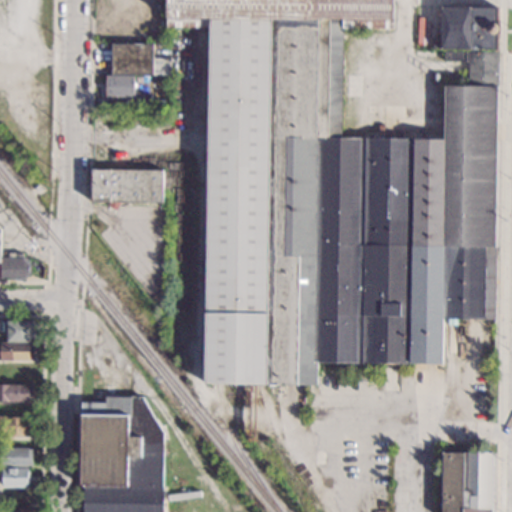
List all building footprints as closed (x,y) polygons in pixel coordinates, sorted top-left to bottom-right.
[(393,0),(393,28),(342,28),(341,137),(443,138),(444,85),(467,86),(468,61),(443,61),(443,51),(499,52),(495,320),(457,319),(456,324),(447,324),(447,319),(443,319),(442,364),(317,363),(317,385),(204,384),(209,28),(166,27),(166,0),(393,0)] [(499,20),(500,20),(500,37),(499,37),(499,51),(494,51),(494,49),(431,49),(431,41),(440,41),(440,7),(495,7),(495,5),(499,5),(499,20)] [(153,58),(170,58),(170,74),(111,74),(111,44),(153,44),(153,58)] [(134,97),(105,97),(105,76),(133,76),(134,97)] [(162,205),(92,204),(92,170),(162,171),(162,205)] [(511,227),(511,197),(506,197),(506,205),(503,205),(503,219),(509,219),(509,227),(511,227)] [(22,258),(24,258),(30,264),(30,274),(24,280),(12,280),(12,278),(1,278),(1,257),(7,257),(7,253),(22,252),(22,258)] [(30,322),(35,322),(35,339),(30,340),(30,341),(6,341),(5,332),(2,332),(2,322),(6,322),(6,320),(30,320),(30,322)] [(34,360),(0,360),(0,342),(34,342),(34,360)] [(35,397),(30,397),(30,400),(0,400),(0,385),(35,385),(35,397)] [(142,396),(163,432),(162,486),(165,486),(164,511),(82,511),(83,485),(78,485),(80,414),(81,414),(81,402),(104,402),(104,395),(142,396)] [(28,417),(34,417),(34,436),(0,436),(0,417),(28,417)] [(29,449),(32,449),(32,466),(0,466),(0,448),(29,448),(29,449)] [(491,511),(442,511),(442,452),(491,452),(491,511)] [(28,475),(31,475),(31,482),(28,482),(28,486),(2,486),(2,468),(28,468),(28,475)]
